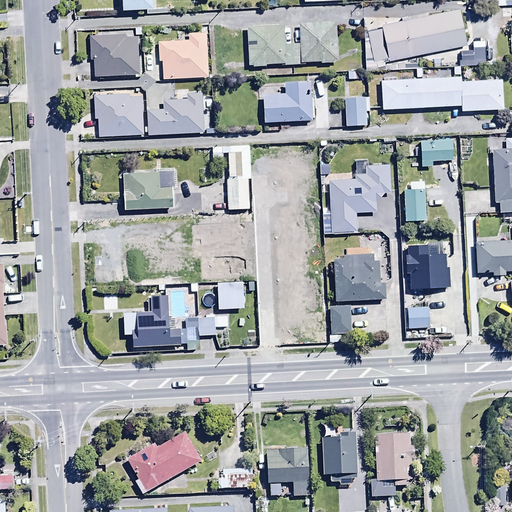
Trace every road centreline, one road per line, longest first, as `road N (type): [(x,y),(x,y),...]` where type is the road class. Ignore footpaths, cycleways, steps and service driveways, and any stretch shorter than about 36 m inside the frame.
road 1 (unclassified): [(40,0),(60,391)]
road 2 (secondary): [(60,391),(444,371)]
road 3 (residential): [(444,371),(456,511)]
road 4 (unclassified): [(60,391),(66,511)]
